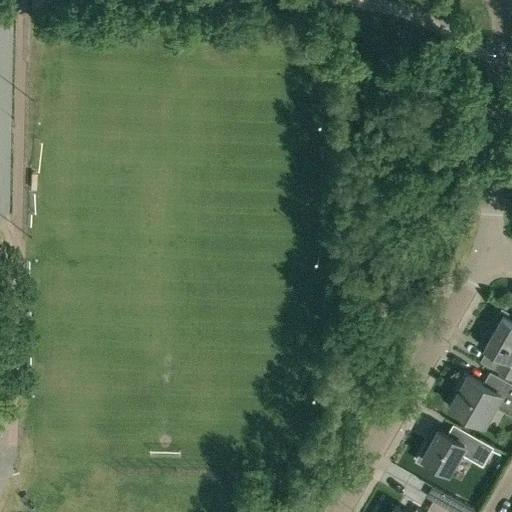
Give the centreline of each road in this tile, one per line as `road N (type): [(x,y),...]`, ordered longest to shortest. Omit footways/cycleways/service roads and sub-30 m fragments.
road 1 (residential): [(338,511),(489,248)]
road 2 (residential): [(489,248),(504,0)]
